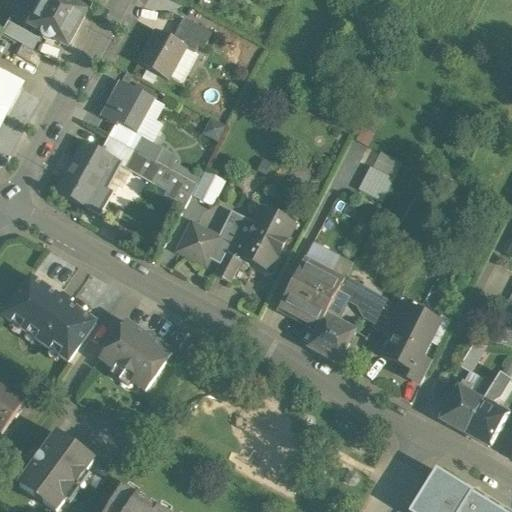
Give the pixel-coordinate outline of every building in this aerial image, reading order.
[(62,0),(44,0),(39,12),(30,28),(68,49),(87,14),(62,0)] [(34,8),(25,25),(30,28),(39,12),(34,8)] [(212,35),(184,20),(176,36),(197,48),(203,51),(212,35)] [(173,42),(156,32),(138,66),(168,82),(185,50),(194,54),(197,48),(176,36),(173,42)] [(43,59),(22,48),(17,58),(37,69),(43,59)] [(0,123),(4,117),(8,119),(23,91),(0,78),(0,123)] [(155,103),(121,85),(102,120),(115,127),(117,128),(118,126),(137,136),(155,103)] [(324,104),(314,99),(310,109),(319,113),(324,104)] [(210,121),(207,135),(223,139),(226,124),(210,121)] [(137,136),(118,126),(117,128),(115,127),(109,138),(110,138),(109,139),(134,153),(135,152),(142,139),(137,136)] [(134,153),(109,139),(110,138),(109,138),(101,153),(122,165),(127,167),(134,153)] [(163,150),(143,139),(142,139),(135,152),(156,163),(163,150)] [(101,153),(83,143),(73,162),(104,179),(112,184),(122,165),(101,153)] [(156,163),(135,152),(127,167),(125,170),(167,194),(164,200),(185,211),(197,186),(156,163)] [(104,179),(73,162),(56,194),(86,211),(98,189),(104,179)] [(394,181),(372,169),(360,193),(383,204),(394,181)] [(206,173),(194,197),(214,207),(226,182),(206,173)] [(112,184),(104,179),(98,189),(107,194),(107,193),(112,184)] [(98,189),(86,211),(99,218),(112,196),(107,193),(107,194),(98,189)] [(293,227),(261,211),(254,224),(238,256),(240,257),(270,272),(277,258),(278,259),(287,241),(286,241),(293,227)] [(254,224),(231,213),(218,240),(219,240),(208,261),(219,266),(225,255),(237,261),(240,257),(238,256),(254,224)] [(193,226),(178,254),(204,267),(208,261),(219,240),(218,240),(193,226)] [(237,261),(225,255),(219,266),(214,277),(230,286),(242,263),(237,261)] [(344,283),(304,262),(279,309),(319,330),(338,295),(344,283)] [(59,299),(31,279),(3,318),(68,365),(96,325),(68,305),(68,301),(63,297),(59,299)] [(386,305),(344,282),(344,283),(338,295),(347,300),(380,317),(386,305)] [(338,295),(326,318),(335,323),(347,300),(338,295)] [(398,304),(382,336),(393,341),(405,316),(407,317),(411,310),(398,304)] [(393,341),(384,359),(400,368),(397,375),(410,381),(421,360),(429,344),(427,337),(431,329),(407,317),(405,316),(393,341)] [(335,323),(326,318),(319,330),(309,350),(337,365),(355,333),(335,323)] [(145,337),(127,324),(101,362),(146,394),(173,356),(155,344),(154,336),(145,337)] [(486,349),(473,347),(459,369),(471,375),(486,349)] [(421,360),(410,381),(421,386),(431,365),(421,360)] [(505,369),(500,377),(505,380),(510,372),(505,369)] [(492,375),(485,387),(491,391),(499,379),(492,375)] [(505,380),(500,377),(499,379),(491,391),(483,403),(489,406),(491,403),(493,404),(500,399),(510,383),(505,380)] [(0,435),(23,404),(0,386),(0,435)] [(483,403),(463,393),(466,389),(461,386),(441,422),(465,435),(483,403)] [(489,406),(483,403),(465,435),(490,449),(510,413),(505,410),(502,414),(489,406)] [(57,436),(42,457),(40,456),(33,465),(35,467),(20,488),(53,511),(58,511),(94,462),(57,436)] [(463,511),(474,496),(436,472),(410,511),(463,511)] [(160,511),(161,511),(138,496),(136,499),(122,490),(107,511),(160,511)] [(500,511),(474,496),(463,511),(500,511)]
